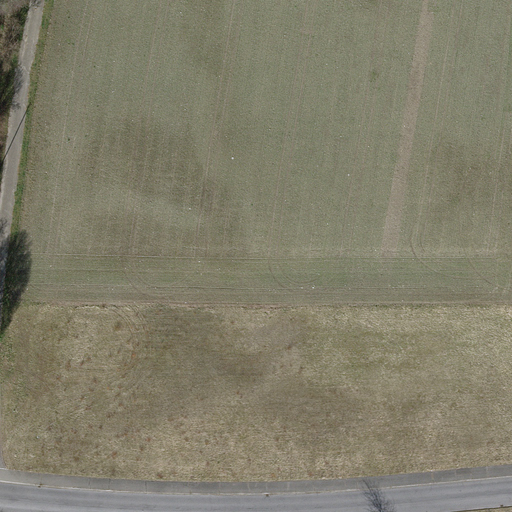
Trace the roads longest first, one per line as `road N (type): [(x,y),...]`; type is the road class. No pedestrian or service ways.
road 1 (unclassified): [(0,504),(340,510),(511,494)]
road 2 (track): [(0,334),(41,0)]
